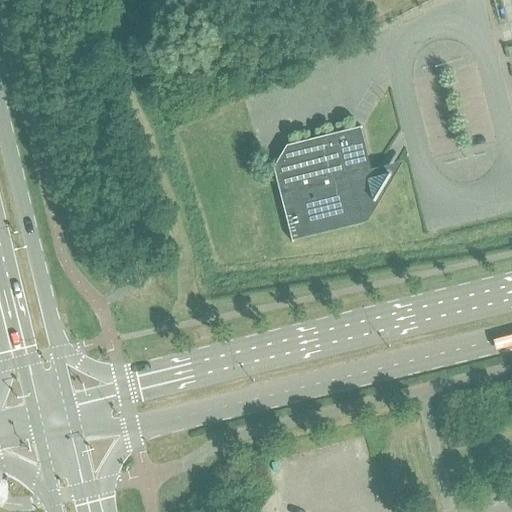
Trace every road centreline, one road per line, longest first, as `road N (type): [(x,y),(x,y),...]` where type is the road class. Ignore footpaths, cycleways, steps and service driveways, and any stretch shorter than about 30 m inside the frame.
road 1 (secondary): [(511,285),(123,381)]
road 2 (secondary): [(134,429),(511,333)]
road 3 (secondary): [(57,352),(0,111)]
road 4 (residential): [(399,56),(430,189),(466,206),(511,196)]
road 5 (residential): [(511,152),(487,58),(469,29),(436,23),(413,35),(399,56)]
road 6 (residential): [(399,56),(253,123)]
